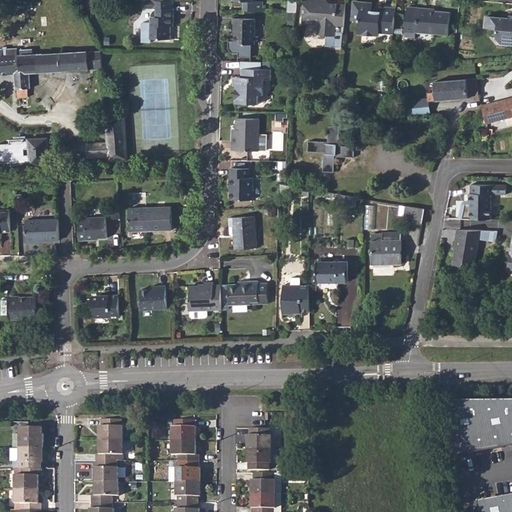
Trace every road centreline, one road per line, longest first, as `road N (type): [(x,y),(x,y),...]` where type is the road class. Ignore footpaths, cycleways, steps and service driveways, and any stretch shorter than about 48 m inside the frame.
road 1 (residential): [(206,0),(210,112),(199,242),(161,264),(61,275)]
road 2 (residential): [(407,372),(80,384)]
road 3 (residential): [(511,169),(461,169),(442,179),(407,372)]
